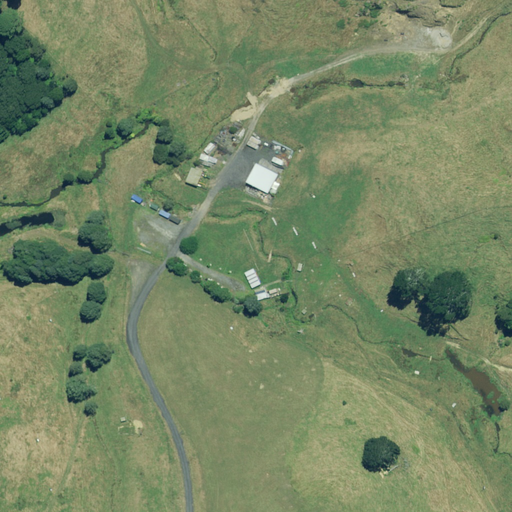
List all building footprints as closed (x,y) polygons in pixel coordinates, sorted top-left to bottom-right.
[(260,142),(251,136),(247,144),(256,150),(260,142)] [(215,147),(211,143),(203,150),(208,155),(215,147)] [(218,158),(201,153),(198,163),(209,166),(210,162),(216,164),(218,158)] [(204,166),(196,164),(195,169),(192,167),(185,182),(199,187),(204,166)] [(277,176),(257,164),(246,183),(267,195),(271,188),(276,190),(279,184),(274,181),(277,176)] [(181,221),(172,216),(169,220),(178,225),(181,221)] [(265,288),(254,291),(256,301),(279,296),(277,288),(265,291),(265,288)] [(353,302),(348,297),(343,302),(348,307),(353,302)]
